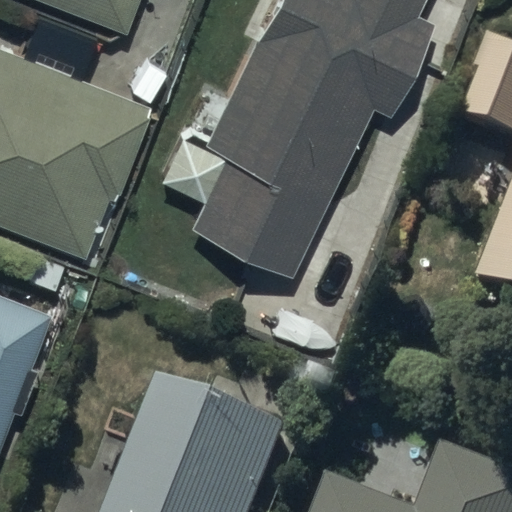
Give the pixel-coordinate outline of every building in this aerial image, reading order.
[(39,0),(120,31),(132,0),(39,0)] [(418,0),(266,0),(225,86),(207,78),(185,123),(203,132),(199,139),(177,129),(156,172),(200,193),(188,218),(290,266),(369,100),(385,108),(431,13),(415,6),(418,0)] [(511,290),(511,48),(494,42),(467,116),(511,132),(511,196),(482,280),(511,290)] [(143,107),(0,50),(0,223),(82,256),(109,189),(114,191),(142,120),(138,119),(143,107)] [(0,413),(44,301),(0,283),(0,413)] [(256,511),(286,436),(161,388),(112,511),(256,511)] [(511,511),(511,484),(443,457),(421,511),(399,511),(333,486),(322,511),(511,511)]
